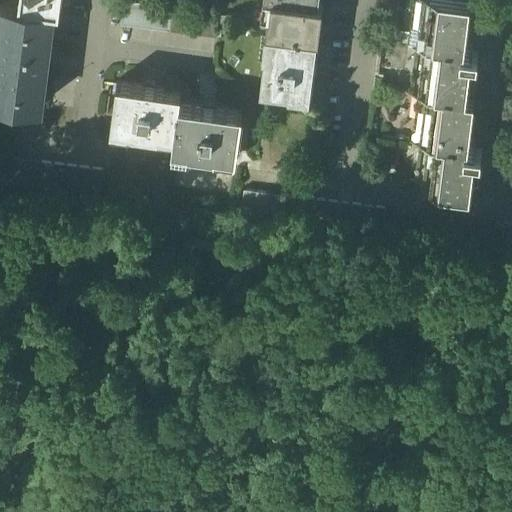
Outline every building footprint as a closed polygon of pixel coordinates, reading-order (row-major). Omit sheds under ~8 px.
[(62,0),(9,0),(9,3),(61,10),(62,0)] [(274,0),(270,0),(267,31),(315,37),(318,5),(274,0)] [(407,0),(401,39),(413,41),(465,49),(473,0),(472,0),(407,0)] [(55,10),(0,2),(0,101),(42,107),(55,10)] [(218,16),(121,2),(118,23),(215,37),(218,16)] [(307,98),(315,37),(267,31),(260,92),(307,98)] [(475,50),(465,49),(413,41),(406,87),(418,88),(469,96),(475,50)] [(176,138),(181,104),(183,92),(120,83),(114,130),(176,138)] [(478,97),(469,96),(418,88),(410,139),(423,140),(471,147),(478,97)] [(181,104),(176,138),(175,149),(238,157),(244,112),(181,104)] [(480,149),(471,147),(423,140),(415,188),(473,196),(480,149)] [(511,206),(503,205),(498,249),(511,250),(511,206)]
